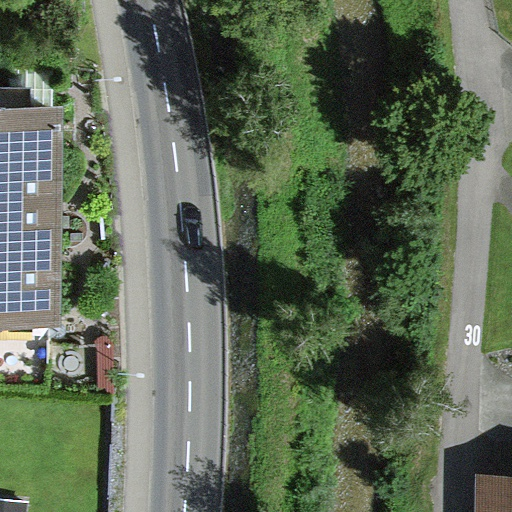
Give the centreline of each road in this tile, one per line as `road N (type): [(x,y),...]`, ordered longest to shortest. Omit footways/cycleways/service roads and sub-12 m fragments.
road 1 (primary): [(185,511),(190,329),(174,142),(149,0)]
road 2 (residential): [(450,511),(479,105),(462,0)]
